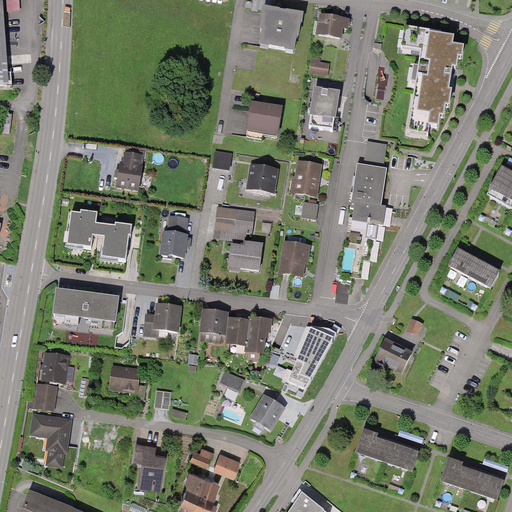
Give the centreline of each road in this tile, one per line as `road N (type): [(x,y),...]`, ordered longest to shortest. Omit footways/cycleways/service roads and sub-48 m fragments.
road 1 (residential): [(363,324),(323,310),(31,273)]
road 2 (residential): [(511,45),(363,324)]
road 3 (primary): [(31,273),(63,0)]
road 4 (residential): [(511,441),(335,381)]
road 5 (primary): [(0,451),(31,273)]
road 6 (residential): [(511,44),(424,8),(361,0)]
road 7 (residential): [(335,381),(251,511)]
